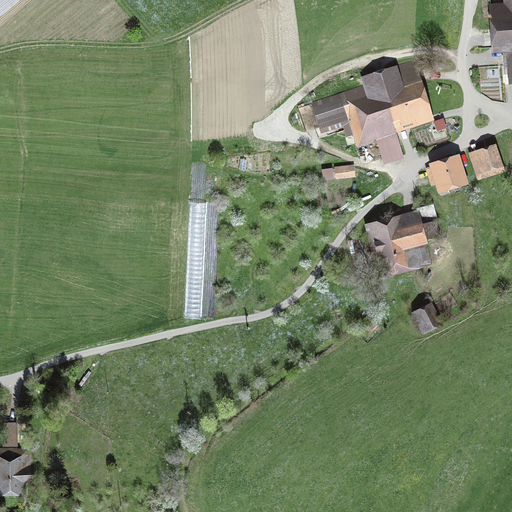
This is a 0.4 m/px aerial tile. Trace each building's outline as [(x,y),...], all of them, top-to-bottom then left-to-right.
[(484,34),(485,48),(511,46),(511,0),(510,0),(511,5),(492,6),(494,34),(484,34)] [(365,86),(311,103),(319,126),(347,118),(356,146),(378,139),(384,160),(402,154),(393,125),(425,115),(413,74),(417,73),(413,63),(395,69),(395,70),(363,80),(365,86)] [(298,106),(306,131),(319,127),(311,102),(298,106)] [(444,117),(433,120),(438,138),(449,135),(444,117)] [(484,177),(501,172),(493,146),(476,152),(484,177)] [(455,160),(427,169),(432,184),(441,182),(443,188),(462,181),(455,160)] [(337,176),(350,175),(349,168),(337,169),(337,176)] [(420,222),(435,218),(432,204),(417,208),(417,211),(372,223),(368,232),(372,250),(379,248),(384,269),(419,259),(420,265),(430,262),(420,222)] [(428,304),(412,312),(423,332),(438,324),(428,304)] [(15,445),(15,425),(5,425),(5,445),(15,445)] [(33,450),(0,449),(0,488),(20,488),(20,480),(33,480),(33,450)]
